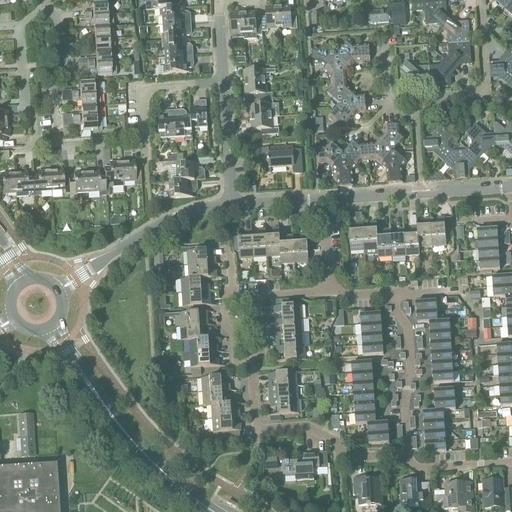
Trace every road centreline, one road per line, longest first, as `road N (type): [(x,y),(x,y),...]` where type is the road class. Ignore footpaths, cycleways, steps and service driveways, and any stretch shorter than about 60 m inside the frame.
road 1 (residential): [(407,451),(340,452),(300,426),(256,427),(258,295)]
road 2 (secondary): [(213,511),(129,440),(51,326)]
road 3 (residential): [(407,451),(408,328),(386,292),(329,293)]
road 4 (residential): [(60,147),(142,143),(140,89),(226,86)]
road 5 (residential): [(58,290),(178,216),(232,203)]
road 6 (residential): [(416,111),(480,102),(476,0)]
road 7 (residential): [(416,111),(388,109),(381,40),(313,40)]
road 8 (residential): [(38,147),(37,119),(25,112),(19,27),(45,5)]
road 9 (residential): [(60,147),(55,20),(45,5)]
